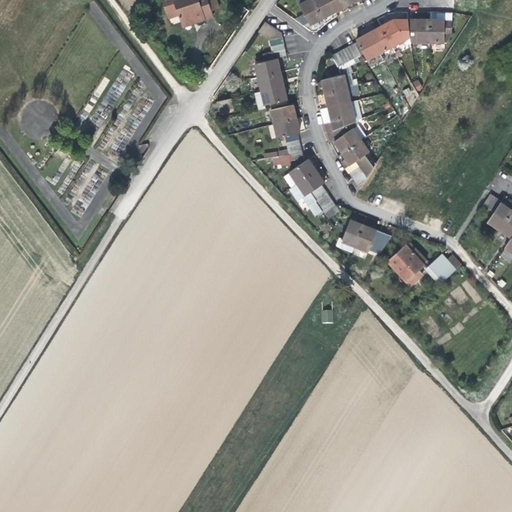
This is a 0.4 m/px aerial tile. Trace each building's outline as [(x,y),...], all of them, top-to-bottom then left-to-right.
[(177,0),(174,1),(182,22),(195,17),(197,22),(202,20),(214,16),(212,11),(207,0),(177,0)] [(221,8),(217,0),(207,0),(212,11),(221,8)] [(309,22),(310,25),(311,24),(317,21),(319,20),(323,18),(313,0),(307,0),(299,5),(304,14),(309,22)] [(335,11),(328,0),(313,0),(323,18),(329,15),(335,11)] [(344,0),(328,0),(335,11),(342,8),(347,5),(344,0)] [(309,22),(304,14),(296,18),(305,24),(309,22)] [(195,17),(182,22),(183,27),(197,22),(195,17)] [(393,19),(381,26),(392,46),(410,37),(408,19),(399,19),(393,19)] [(430,42),(430,19),(416,19),(408,19),(410,37),(410,42),(430,42)] [(445,42),(444,20),(444,19),(430,19),(430,42),(445,42)] [(265,22),(258,32),(269,40),(282,37),(281,33),(265,22)] [(392,46),(381,26),(377,28),(375,29),(373,25),(366,28),(380,53),(392,46)] [(364,53),(367,60),(380,53),(366,28),(360,32),(362,36),(359,38),(356,39),(357,42),(364,53)] [(284,43),(282,37),(269,40),(271,46),(284,43)] [(361,55),(364,53),(357,42),(355,43),(361,55)] [(285,50),(284,43),(271,46),(272,52),(272,53),(285,50)] [(349,46),(355,58),(361,55),(355,43),(349,46)] [(343,49),(350,61),(355,58),(349,46),(343,49)] [(337,52),(344,64),(350,61),(343,49),(337,52)] [(264,61),(277,58),(287,56),(285,50),(272,53),(272,52),(262,54),(264,61)] [(332,55),(338,67),(344,64),(337,52),(332,55)] [(279,66),(277,58),(264,61),(255,64),(258,77),(280,72),(279,66)] [(282,79),(280,72),(258,77),(261,91),(284,86),(282,79)] [(344,74),(347,88),(354,87),(351,73),(344,74)] [(325,93),(347,88),(344,74),(322,80),(322,81),(324,87),(324,90),(325,93)] [(423,88),(418,79),(413,82),(418,90),(423,88)] [(284,86),(261,91),(265,105),(270,104),(287,99),(285,92),(284,86)] [(347,88),(349,97),(359,94),(357,86),(354,87),(347,88)] [(351,102),(349,97),(347,88),(325,93),(326,97),(327,100),(328,106),(328,107),(351,102)] [(266,109),(265,105),(261,91),(254,93),(259,110),(266,109)] [(233,107),(231,98),(217,102),(219,111),(233,107)] [(361,119),(357,100),(351,102),(355,121),(361,119)] [(328,107),(332,121),(324,124),(325,128),(327,133),(332,131),(355,121),(351,102),(328,107)] [(295,112),(293,105),(271,110),(274,124),(296,118),(295,112)] [(324,124),(332,121),(328,107),(320,109),(324,124)] [(285,136),(298,133),(300,132),(298,126),(296,118),(274,124),(277,138),(285,136)] [(334,141),(356,126),(355,121),(332,131),(327,133),(331,143),(334,141)] [(358,125),(356,126),(334,141),(339,149),(342,153),(361,140),(366,136),(358,125)] [(389,133),(384,141),(386,143),(383,147),(386,149),(399,127),(397,126),(392,134),(389,133)] [(299,139),(298,133),(285,136),(286,142),(299,139)] [(301,145),(299,139),(286,142),(287,148),(301,145)] [(350,164),(357,160),(365,154),(367,153),(369,152),(361,140),(342,153),(346,158),(350,164)] [(302,152),(301,145),(287,148),(288,150),(289,155),(302,152)] [(302,152),(289,155),(290,161),(303,158),(302,152)] [(374,167),(376,164),(367,153),(365,154),(374,167)] [(374,167),(365,154),(357,160),(360,165),(364,171),(368,177),(374,167)] [(290,161),(289,155),(279,156),(278,156),(272,157),(274,165),(280,164),(287,165),(288,162),(290,161)] [(345,168),(350,165),(350,164),(346,158),(341,161),(343,164),(345,168)] [(290,173),(298,184),(317,171),(312,164),(309,159),(290,172),(290,173)] [(360,165),(357,160),(350,164),(350,165),(345,168),(349,173),(360,165)] [(349,173),(353,179),(364,171),(360,165),(349,173)] [(310,192),(322,184),(325,182),(321,176),(317,171),(298,184),(306,195),(310,192)] [(360,189),(368,177),(364,171),(353,179),(360,189)] [(292,187),(298,184),(290,173),(285,177),(292,187)] [(303,197),(306,195),(298,184),(292,187),(290,189),(298,201),(303,197)] [(325,190),(322,184),(310,192),(314,197),(325,190)] [(329,195),(325,190),(314,197),(317,201),(318,203),(329,195)] [(316,201),(317,201),(314,197),(310,192),(306,195),(303,197),(309,206),(310,206),(316,201)] [(496,197),(490,193),(483,205),(488,208),(496,197)] [(333,200),(329,195),(318,203),(321,208),(333,200)] [(501,201),(496,197),(488,208),(494,212),(500,202),(501,201)] [(325,213),(333,208),(336,206),(333,200),(321,208),(325,213)] [(310,206),(316,215),(322,211),(316,201),(310,206)] [(511,209),(506,206),(500,202),(494,212),(487,221),(499,229),(511,210),(511,209)] [(336,213),(333,208),(325,213),(329,219),(336,213)] [(511,210),(499,229),(511,238),(511,236),(511,210)] [(356,222),(350,219),(343,238),(342,241),(355,246),(363,225),(356,222)] [(376,229),(363,225),(355,246),(368,251),(369,250),(379,254),(391,236),(376,229)] [(355,246),(342,241),(343,238),(339,237),(336,245),(353,251),(355,246)] [(406,244),(387,261),(410,286),(418,278),(414,274),(418,270),(424,264),(427,260),(418,251),(410,242),(407,245),(406,244)] [(439,284),(461,264),(453,254),(447,260),(442,254),(425,269),(439,284)] [(414,274),(418,278),(422,274),(418,270),(414,274)] [(335,322),(335,310),(325,310),(325,322),(335,322)]
